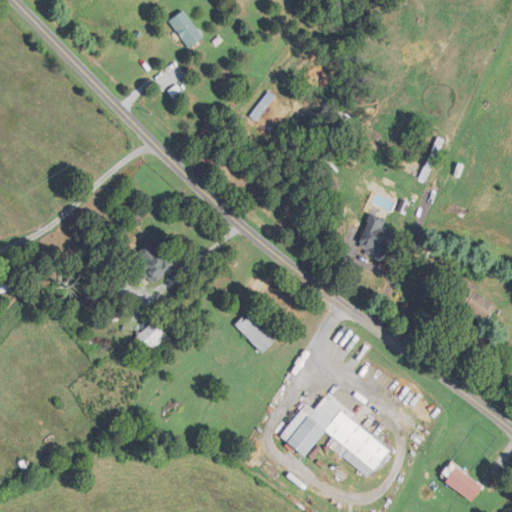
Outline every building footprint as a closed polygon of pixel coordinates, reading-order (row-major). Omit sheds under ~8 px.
[(170,21),(190,48),(204,37),(184,10),(170,21)] [(386,219),(371,214),(359,247),(368,250),(366,255),(383,262),(394,233),(383,229),(386,219)] [(141,283),(147,277),(154,285),(174,264),(153,244),(127,269),(141,283)] [(0,291),(28,291),(28,277),(0,277),(0,291)] [(488,321),(499,302),(460,279),(449,299),(488,321)] [(277,341),(249,312),(236,325),(264,353),(277,341)] [(145,363),(173,338),(156,320),(128,345),(145,363)] [(392,448),(326,396),(315,410),(307,404),(281,436),(306,456),(326,432),(374,470),(392,448)] [(445,470),(449,490),(462,487),(465,499),(482,496),(479,478),(466,481),(463,466),(445,470)]
